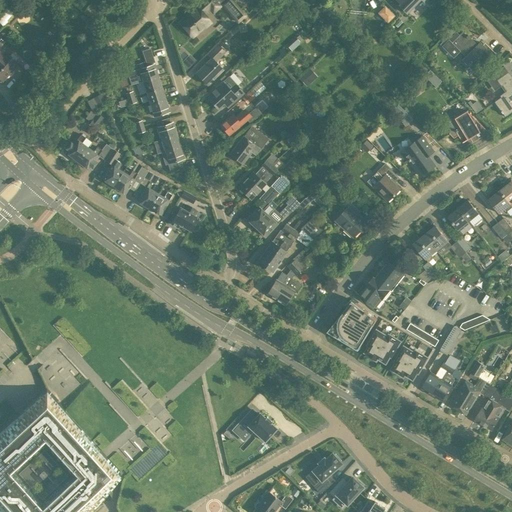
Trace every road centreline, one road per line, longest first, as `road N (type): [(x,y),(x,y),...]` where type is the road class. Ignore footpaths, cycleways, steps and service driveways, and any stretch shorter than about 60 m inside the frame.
road 1 (secondary): [(356,397),(182,289),(36,178)]
road 2 (residential): [(222,286),(231,248),(155,7)]
road 3 (residential): [(511,143),(406,217),(349,278),(308,340)]
road 4 (residential): [(212,507),(338,428),(389,486),(426,511)]
road 5 (residential): [(222,286),(73,183),(33,138)]
road 6 (secondary): [(511,491),(356,397)]
road 7 (unclassified): [(155,7),(33,138)]
road 8 (residential): [(511,463),(369,376)]
